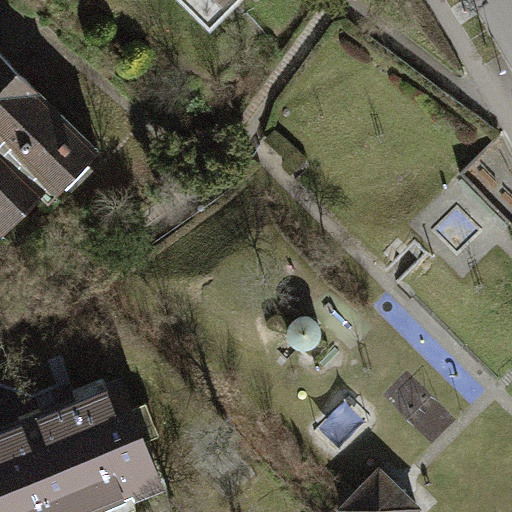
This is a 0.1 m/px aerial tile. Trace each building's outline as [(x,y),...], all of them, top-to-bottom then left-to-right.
[(181,0),(208,27),(235,0),(181,0)] [(100,150),(0,52),(0,230),(4,234),(41,197),(48,204),(100,150)] [(307,343),(312,331),(307,320),(296,316),(285,321),(280,332),(285,343),(296,347),(307,343)] [(74,511),(156,480),(118,382),(105,387),(102,379),(73,390),(77,399),(0,428),(0,511),(74,511)] [(371,469),(334,508),(338,511),(401,511),(409,505),(390,487),(371,469)]
